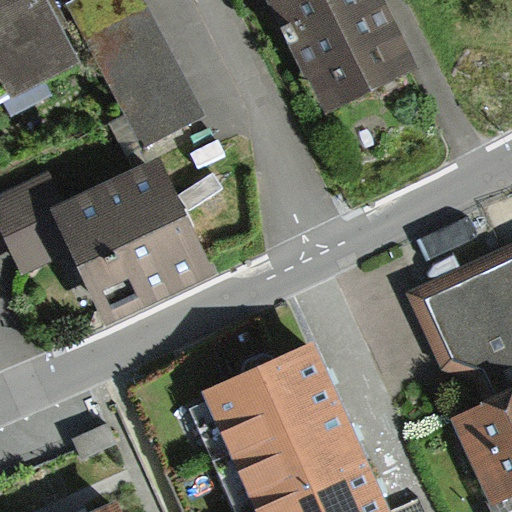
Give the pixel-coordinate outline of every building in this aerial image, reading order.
[(0,0),(0,75),(1,78),(87,35),(139,140),(195,112),(139,0),(0,0)] [(390,0),(286,0),(332,96),(417,55),(390,0)] [(0,187),(0,223),(20,265),(62,244),(99,321),(206,270),(148,149),(59,192),(46,165),(0,187)] [(444,411),(490,511),(511,511),(511,240),(414,286),(468,400),(444,411)] [(370,511),(310,371),(202,413),(243,511),(370,511)]
